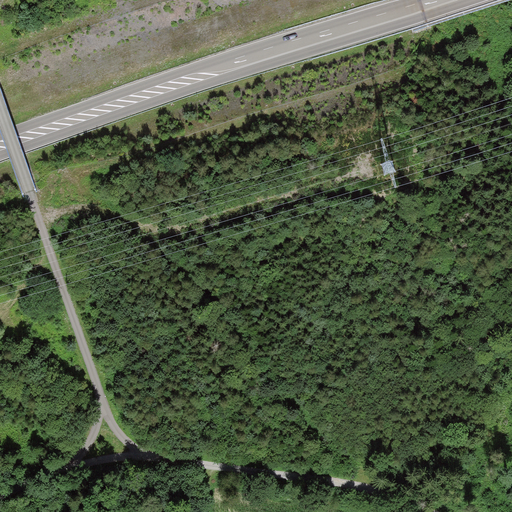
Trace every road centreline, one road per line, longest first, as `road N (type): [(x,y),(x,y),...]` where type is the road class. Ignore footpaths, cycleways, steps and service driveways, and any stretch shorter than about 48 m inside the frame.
road 1 (trunk): [(0,144),(449,0)]
road 2 (unclassified): [(0,497),(92,461),(143,458),(367,489),(434,511)]
road 3 (track): [(143,458),(101,407),(0,107)]
